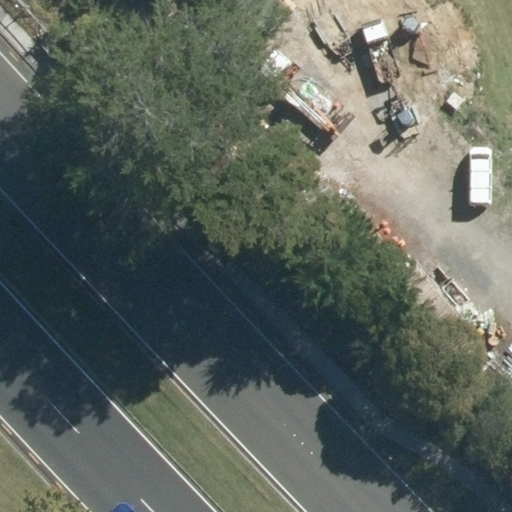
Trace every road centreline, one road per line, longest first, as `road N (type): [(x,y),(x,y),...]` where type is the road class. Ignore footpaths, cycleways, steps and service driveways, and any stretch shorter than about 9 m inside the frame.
road 1 (primary): [(0,116),(382,511)]
road 2 (primary): [(176,511),(0,331)]
